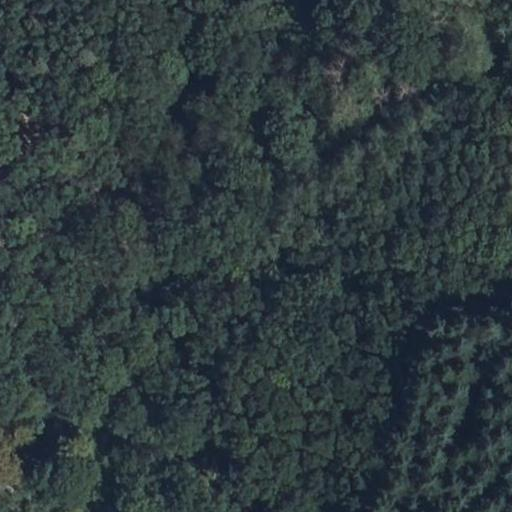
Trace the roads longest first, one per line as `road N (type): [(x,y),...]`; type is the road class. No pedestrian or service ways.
road 1 (track): [(117,278),(218,241),(511,65)]
road 2 (track): [(117,278),(66,231),(0,198)]
road 3 (track): [(117,278),(53,301),(0,336)]
